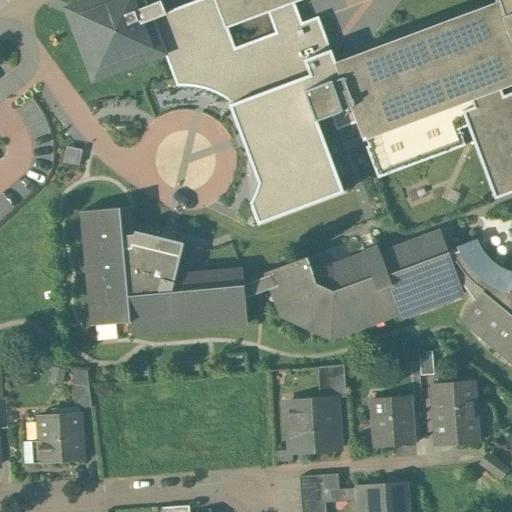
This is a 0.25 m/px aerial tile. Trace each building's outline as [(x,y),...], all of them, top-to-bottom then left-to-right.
[(145,0),(86,0),(64,8),(92,82),(166,55),(152,20),(165,15),(160,1),(147,6),(145,0)] [(213,0),(224,29),(302,0),(213,0)] [(497,2),(336,63),(339,70),(336,71),(335,69),(327,71),(326,73),(323,74),(326,81),(303,90),(288,50),(268,58),(275,75),(268,78),(241,88),(277,182),(293,175),(296,180),(312,174),(316,182),(336,175),(315,119),(351,105),(377,175),(461,144),(448,105),(456,102),(511,80),(511,11),(502,15),(497,2)] [(511,80),(456,102),(489,190),(511,180),(511,80)] [(66,146),(64,161),(79,162),(81,148),(66,146)] [(91,326),(130,322),(127,296),(121,235),(119,208),(81,211),(91,326)] [(183,243),(134,231),(134,235),(121,235),(127,296),(171,292),(176,275),(183,243)] [(511,274),(507,273),(493,265),(482,254),(474,240),(456,247),(457,249),(448,252),(440,231),(379,254),(377,247),(362,253),(363,255),(312,273),(306,257),(269,271),(270,275),(275,287),(284,312),(331,334),(382,315),(384,319),(462,290),(461,288),(463,286),(474,300),(462,314),(511,355),(511,274)] [(171,292),(127,296),(130,322),(131,334),(247,324),(245,298),(244,285),(242,269),(176,275),(171,292)] [(270,275),(244,285),(245,298),(275,287),(270,275)] [(421,351),(420,360),(410,360),(410,373),(434,373),(435,351),(421,351)] [(344,365),(329,366),(330,393),(345,392),(344,365)] [(88,386),(72,384),(74,409),(91,407),(88,386)] [(472,384),(433,387),(437,443),(476,440),(472,384)] [(410,396),(372,399),(375,447),(413,444),(410,396)] [(334,399),(289,402),(289,423),(291,454),(337,451),(334,399)] [(79,414),(37,417),(39,441),(23,442),(25,464),(82,460),(79,414)] [(337,474),(323,475),(324,488),(324,491),(338,490),(337,474)] [(323,475),(299,476),(300,490),(324,488),(323,475)] [(387,485),(354,487),(355,511),(406,511),(404,484),(402,484),(402,488),(387,489),(387,485)] [(324,488),(300,490),(301,502),(325,500),(324,491),(324,488)] [(325,511),(325,500),(301,502),(301,511),(325,511)]
